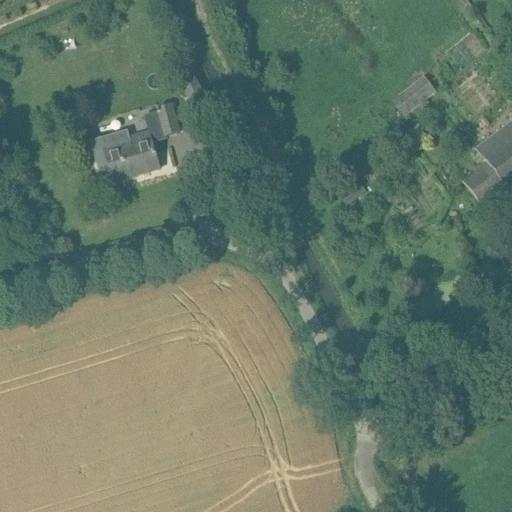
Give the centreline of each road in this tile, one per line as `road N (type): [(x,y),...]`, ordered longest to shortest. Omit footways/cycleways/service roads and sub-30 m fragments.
road 1 (unclassified): [(0,293),(179,240),(255,248),(304,303),(365,435)]
road 2 (unclassified): [(365,435),(511,371)]
